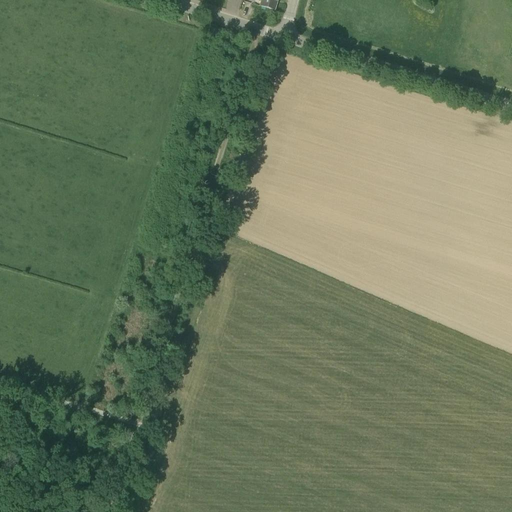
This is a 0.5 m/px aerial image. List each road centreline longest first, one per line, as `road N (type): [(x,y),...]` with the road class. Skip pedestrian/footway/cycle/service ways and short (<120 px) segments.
road 1 (track): [(111,511),(254,29)]
road 2 (unclassified): [(511,107),(282,37)]
road 3 (unclassified): [(282,37),(159,0)]
